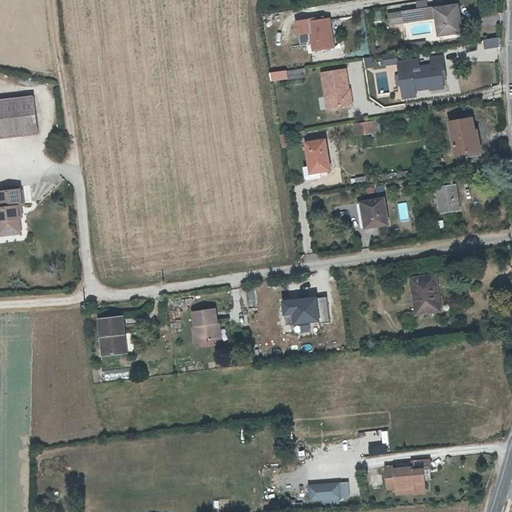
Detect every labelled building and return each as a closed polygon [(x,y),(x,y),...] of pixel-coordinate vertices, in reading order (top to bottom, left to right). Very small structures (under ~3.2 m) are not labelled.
[(460,22),(460,17),(459,6),(436,9),(435,6),(401,11),(403,21),(437,15),(439,35),(463,33),(463,31),(467,31),(466,22),(460,22)] [(380,9),(371,10),(372,22),(382,21),(380,9)] [(328,16),(309,19),(313,46),(332,44),(328,16)] [(496,38),(480,40),(481,50),(497,48),(496,38)] [(383,64),(395,63),(393,53),(382,54),(383,64)] [(362,57),(364,66),(371,65),(369,55),(362,57)] [(428,66),(409,69),(411,91),(439,88),(438,75),(443,75),(440,57),(427,59),(428,66)] [(269,70),(270,76),(285,74),(284,68),(269,70)] [(286,69),(286,78),(305,77),(305,68),(286,69)] [(350,88),(347,68),(322,71),(327,110),(355,106),(353,88),(350,88)] [(0,99),(0,138),(41,133),(36,95),(0,99)] [(468,116),(450,119),(455,152),(473,149),(468,116)] [(370,120),(363,122),(364,133),(365,135),(372,134),(370,120)] [(363,122),(354,123),(355,135),(364,133),(363,122)] [(291,147),(289,133),(280,134),(282,148),(291,147)] [(312,171),(327,168),(323,141),(307,143),(311,164),(312,171)] [(312,171),(311,164),(305,165),(307,176),(328,173),(327,168),(312,171)] [(454,186),(438,188),(441,212),(457,210),(454,186)] [(23,207),(21,191),(0,193),(0,200),(1,209),(0,208),(0,233),(21,231),(19,220),(18,208),(23,207)] [(382,197),(361,200),(365,225),(386,222),(382,197)] [(399,219),(408,218),(406,201),(397,203),(399,219)] [(437,272),(413,276),(417,312),(438,310),(436,283),(439,283),(437,272)] [(316,294),(281,298),(283,311),(290,310),(292,321),(318,318),(316,294)] [(217,310),(195,313),(199,343),(221,340),(217,310)] [(121,336),(125,336),(123,318),(100,321),(104,357),(124,355),(121,336)] [(430,493),(428,483),(427,472),(435,472),(435,461),(416,462),(417,468),(400,469),(400,467),(391,468),(392,490),(401,489),(401,492),(418,490),(418,494),(430,493)] [(268,474),(269,480),(284,477),(283,471),(268,474)] [(368,472),(368,486),(383,485),(382,471),(368,472)] [(427,472),(428,483),(436,482),(435,472),(427,472)] [(348,497),(347,480),(306,482),(307,499),(348,497)]
